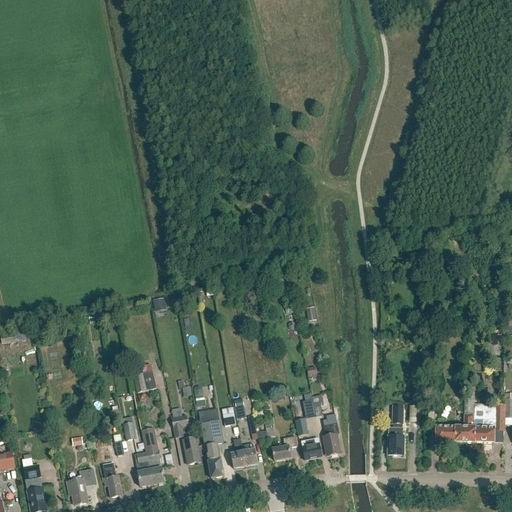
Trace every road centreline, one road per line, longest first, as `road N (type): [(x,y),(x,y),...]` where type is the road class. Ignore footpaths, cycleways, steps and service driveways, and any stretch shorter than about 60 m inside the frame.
road 1 (residential): [(377,478),(511,482)]
road 2 (residential): [(143,511),(272,487)]
